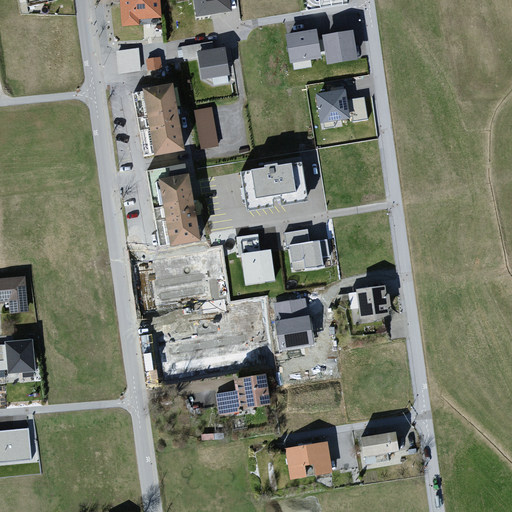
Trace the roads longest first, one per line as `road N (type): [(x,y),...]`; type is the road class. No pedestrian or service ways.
road 1 (residential): [(426,419),(369,7)]
road 2 (residential): [(136,403),(94,92)]
road 3 (residential): [(284,443),(426,419)]
road 4 (residential): [(369,7),(229,31)]
road 5 (residential): [(136,403),(0,415)]
